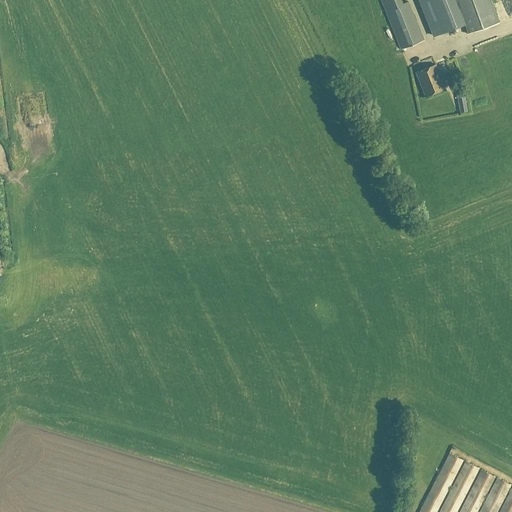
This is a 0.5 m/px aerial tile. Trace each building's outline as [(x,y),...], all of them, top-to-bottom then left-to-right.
[(401,0),(381,0),(386,11),(401,49),(423,40),(408,2),(403,4),(401,0)] [(462,25),(453,0),(419,0),(434,36),(462,25)] [(453,0),(462,25),(464,24),(468,34),(498,23),(489,0),(453,0)] [(445,89),(435,65),(416,72),(425,96),(445,89)] [(449,454),(419,511),(436,511),(463,461),(449,454)] [(456,511),(479,469),(465,462),(438,511),(456,511)] [(476,511),(495,477),(480,470),(458,511),(476,511)] [(497,511),(510,486),(496,479),(479,511),(497,511)] [(511,511),(511,486),(498,511),(511,511)]
